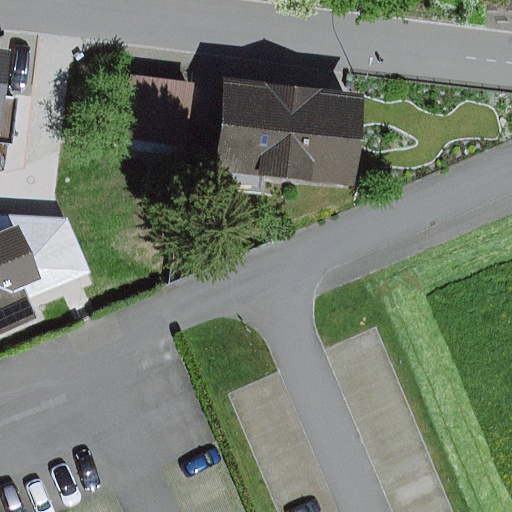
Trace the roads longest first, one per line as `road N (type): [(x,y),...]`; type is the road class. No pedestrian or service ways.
road 1 (residential): [(372,511),(269,281),(511,171)]
road 2 (residential): [(511,61),(0,1)]
